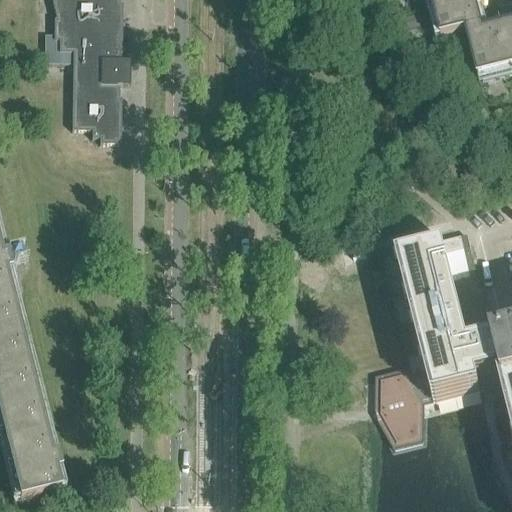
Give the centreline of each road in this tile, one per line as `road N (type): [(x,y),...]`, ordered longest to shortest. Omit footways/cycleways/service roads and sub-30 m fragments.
road 1 (tertiary): [(180,0),(174,511)]
road 2 (tertiary): [(239,511),(244,0)]
